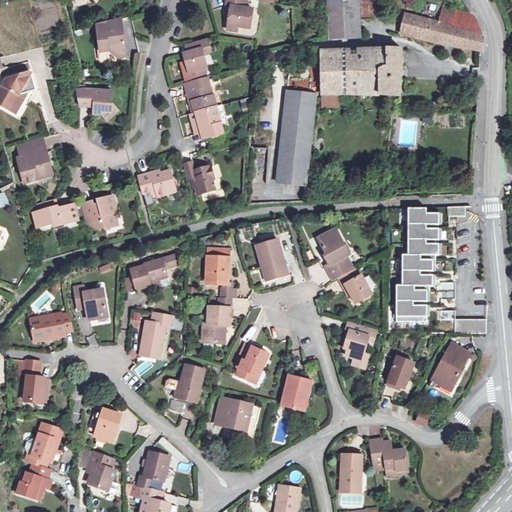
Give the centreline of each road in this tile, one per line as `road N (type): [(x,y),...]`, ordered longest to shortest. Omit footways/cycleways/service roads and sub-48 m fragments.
road 1 (residential): [(509,384),(491,163)]
road 2 (residential): [(174,0),(140,147),(107,157),(86,148)]
road 3 (residential): [(509,384),(481,395),(439,438),(388,420),(345,422)]
road 4 (residential): [(231,489),(104,358)]
road 5 (residential): [(491,163),(495,38),(480,0)]
road 6 (residential): [(345,422),(311,319),(283,308)]
